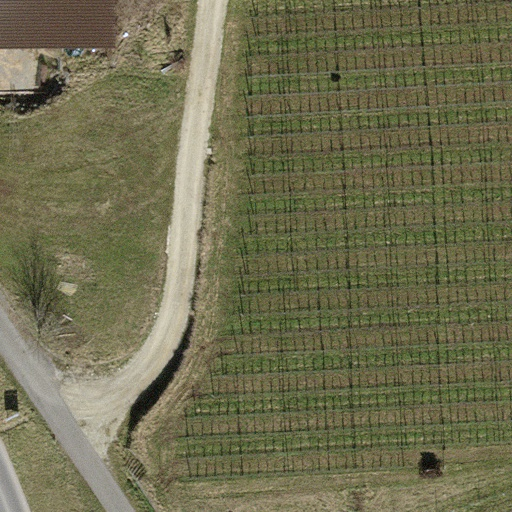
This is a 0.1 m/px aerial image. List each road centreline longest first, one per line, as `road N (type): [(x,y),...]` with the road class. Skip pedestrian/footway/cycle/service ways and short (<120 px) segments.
road 1 (track): [(212,0),(177,299),(160,353),(136,393),(63,419)]
road 2 (track): [(0,330),(124,511)]
